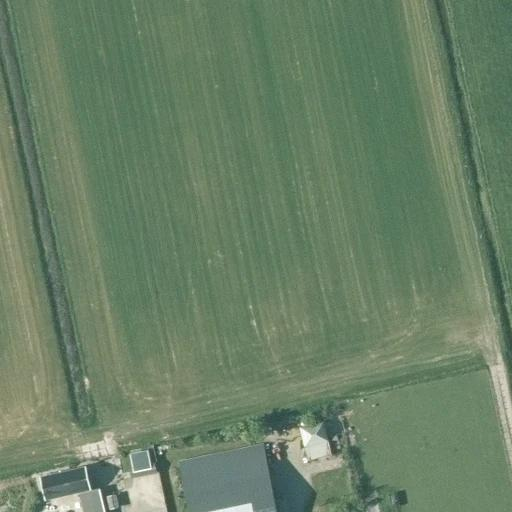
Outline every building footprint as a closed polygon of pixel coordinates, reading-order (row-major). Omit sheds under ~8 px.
[(309,462),(331,456),(325,423),(301,429),(309,462)] [(277,511),(271,480),(263,445),(178,463),(189,511),(277,511)] [(133,459),(136,470),(153,466),(150,455),(133,459)] [(45,502),(90,493),(91,492),(91,491),(86,469),(40,479),(45,502)] [(115,497),(107,499),(110,511),(118,509),(115,497)]
